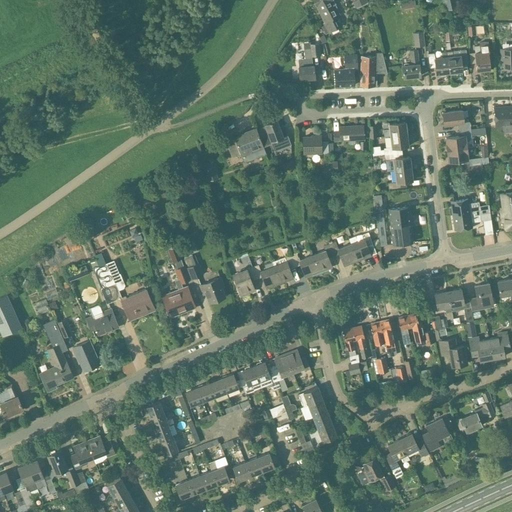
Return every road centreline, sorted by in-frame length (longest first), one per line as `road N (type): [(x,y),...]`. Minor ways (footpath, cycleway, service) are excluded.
road 1 (residential): [(511,369),(369,419),(339,396),(310,301)]
road 2 (unclassified): [(109,396),(310,301)]
road 3 (unclassified): [(0,235),(152,127)]
road 4 (unclassified): [(152,127),(226,72),(273,0)]
road 5 (residential): [(426,108),(446,261)]
road 6 (track): [(152,127),(74,0)]
road 7 (residential): [(298,96),(299,113),(426,108)]
road 8 (unclassified): [(310,301),(446,261)]
road 9 (residential): [(432,98),(298,96)]
road 10 (residential): [(273,428),(297,469),(294,478),(289,488),(237,511)]
road 11 (residential): [(156,511),(109,396)]
road 12 (unclassified): [(0,448),(109,396)]
